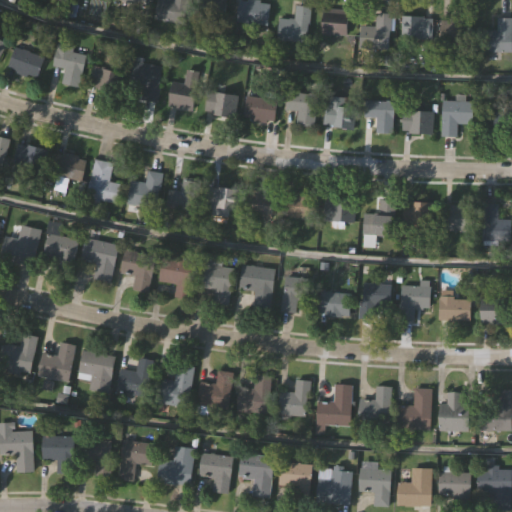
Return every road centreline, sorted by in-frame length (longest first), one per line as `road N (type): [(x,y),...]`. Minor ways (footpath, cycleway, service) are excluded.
road 1 (residential): [(511,169),(242,153),(0,102)]
road 2 (residential): [(511,355),(420,355),(208,335),(0,291)]
